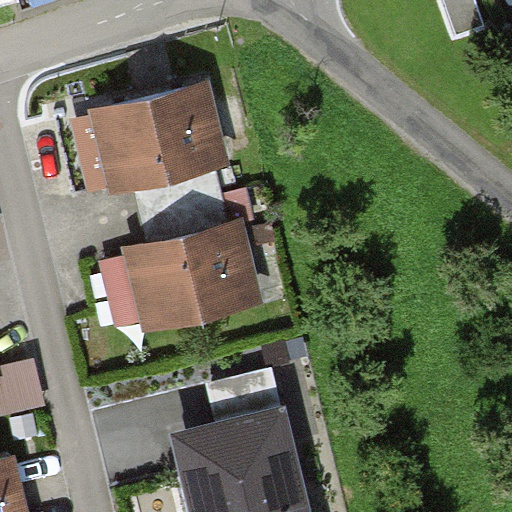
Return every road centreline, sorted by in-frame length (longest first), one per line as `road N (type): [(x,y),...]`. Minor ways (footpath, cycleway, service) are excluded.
road 1 (residential): [(90,511),(0,119)]
road 2 (residential): [(276,0),(511,196)]
road 3 (residential): [(0,59),(169,0)]
